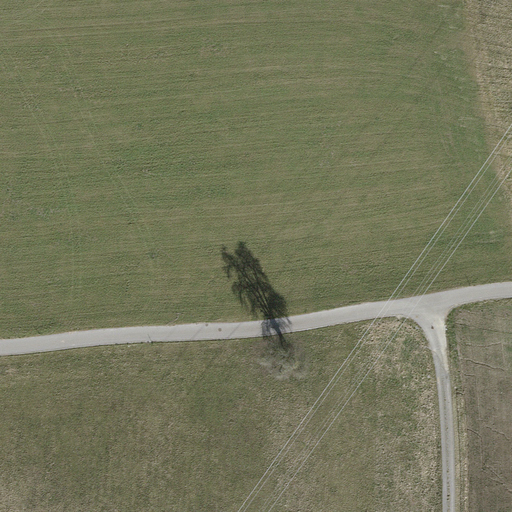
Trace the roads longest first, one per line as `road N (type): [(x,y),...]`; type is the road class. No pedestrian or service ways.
road 1 (track): [(0,351),(275,327),(511,294)]
road 2 (track): [(424,306),(440,347),(448,511)]
